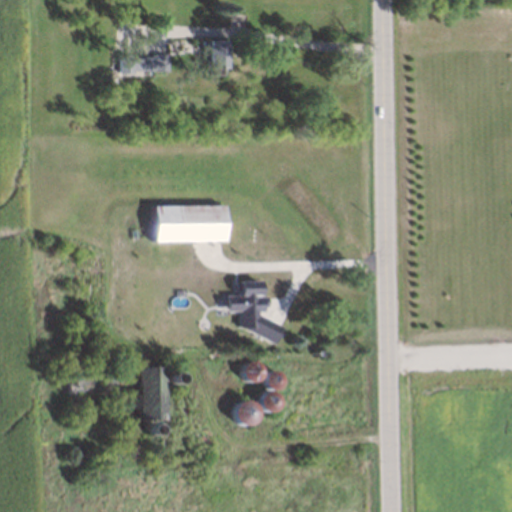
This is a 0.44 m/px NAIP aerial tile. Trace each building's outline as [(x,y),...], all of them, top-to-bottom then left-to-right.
[(200,38),(222,38),(222,65),(216,65),(216,72),(206,72),(206,65),(200,65),(200,38)] [(115,54),(164,54),(164,71),(129,71),(129,73),(114,73),(115,54)] [(145,240),(144,202),(217,201),(217,239),(145,240)] [(63,286),(63,251),(83,251),(84,286),(63,286)] [(236,319),(236,295),(232,295),(232,281),(252,281),(252,299),(248,299),(248,310),(244,310),(244,319),(236,319)] [(148,332),(147,302),(168,301),(169,332),(148,332)] [(229,352),(220,352),(221,344),(230,345),(229,352)] [(205,358),(205,350),(214,350),(214,358),(205,358)] [(116,429),(115,397),(104,398),(104,390),(64,392),(63,371),(129,368),(129,362),(153,361),(155,416),(131,416),(132,429),(116,429)] [(244,367),(249,369),(253,373),(254,378),(253,381),(251,384),(247,387),(243,388),(240,387),(237,385),(235,382),(234,377),(235,372),(237,369),(240,368),(244,367)] [(266,376),(271,377),(274,381),(275,384),(275,388),(273,392),(269,395),(265,396),(262,395),(259,393),(257,390),(256,385),(256,382),(259,378),(262,376),(266,376)] [(162,377),(165,378),(168,381),(168,385),(167,388),(164,390),(160,390),(157,388),(156,384),(156,382),(158,379),(162,377)] [(260,398),(265,400),(269,404),(270,409),(270,413),(268,416),(265,418),(261,420),(256,419),(251,416),(250,412),(249,409),(251,403),(253,401),(256,399),(260,398)] [(237,407),(244,409),(249,414),(250,421),(249,425),(247,429),(241,433),(236,434),(232,433),(228,430),(225,427),(223,420),(224,415),(228,410),(233,408),(237,407)] [(140,429),(143,430),(145,433),(145,436),(144,439),(140,441),(137,441),(134,438),(134,435),(136,431),(140,429)]
